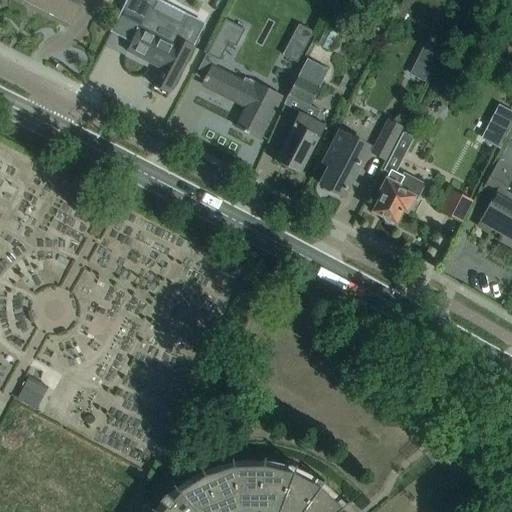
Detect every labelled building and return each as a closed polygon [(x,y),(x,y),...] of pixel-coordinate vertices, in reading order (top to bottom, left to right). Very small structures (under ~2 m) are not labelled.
[(81,0),(26,0),(32,3),(33,1),(40,5),(39,6),(70,22),(81,0)] [(127,0),(120,16),(135,24),(146,1),(146,0),(127,0)] [(151,84),(169,93),(194,47),(175,38),(183,23),(150,7),(126,52),(152,65),(152,64),(160,68),(151,84)] [(236,46),(237,43),(245,29),(225,18),(207,55),(218,60),(228,41),(236,46)] [(298,25),(282,56),(297,63),(313,33),(298,25)] [(211,66),(205,77),(204,80),(202,85),(234,101),(235,98),(248,104),(236,127),(259,139),(280,96),(256,84),(254,88),(211,66)] [(299,112),(283,143),(274,161),(300,174),(325,126),(305,115),(319,89),(297,78),(283,104),(299,112)] [(511,111),(500,105),(482,139),(499,148),(511,123),(511,111)] [(387,120),(371,152),(385,160),(402,128),(387,120)] [(336,130),(320,162),(329,167),(320,184),(343,196),(352,178),(366,150),(368,146),(336,130)] [(402,133),(398,140),(392,152),(403,157),(412,138),(402,133)] [(511,196),(504,192),(509,183),(511,176),(511,168),(499,161),(483,189),(495,195),(479,222),(490,228),(511,240),(511,196)] [(403,173),(402,175),(391,170),(379,191),(382,193),(373,211),(395,223),(402,210),(406,211),(413,199),(415,200),(423,183),(403,173)] [(477,214),(488,193),(462,180),(452,202),(477,214)] [(48,387),(30,378),(29,378),(17,398),(36,408),(37,407),(36,407),(46,388),(47,388),(48,387)] [(337,511),(347,504),(349,503),(325,481),(297,465),(264,458),(231,459),(200,469),(173,486),(152,509),(145,504),(140,511),(337,511)]
